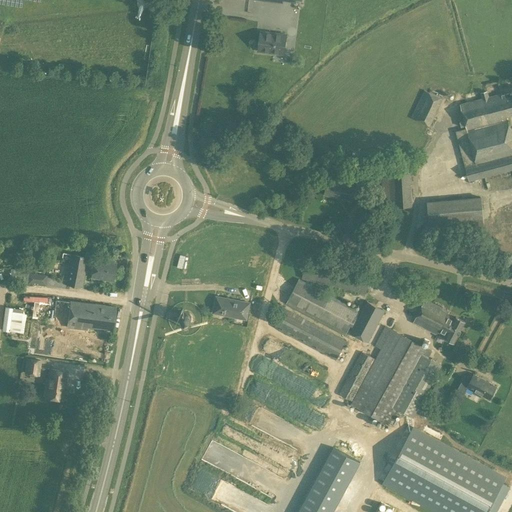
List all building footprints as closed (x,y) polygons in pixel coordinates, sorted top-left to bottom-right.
[(260,32),(258,50),(283,53),(286,35),(260,32)] [(411,117),(430,126),(443,99),(424,90),(411,117)] [(461,127),(465,126),(465,128),(455,131),(468,181),(511,169),(511,135),(507,117),(511,115),(511,91),(501,95),(501,93),(489,96),(487,90),(480,92),(481,98),(465,103),(460,104),(464,120),(459,122),(461,127)] [(200,142),(207,144),(209,135),(202,134),(202,137),(201,138),(201,139),(200,142)] [(343,182),(346,169),(331,165),(324,194),(352,201),(355,185),(343,182)] [(411,205),(409,172),(387,174),(389,207),(411,205)] [(429,227),(429,235),(484,231),(483,221),(481,196),(427,201),(428,222),(429,227)] [(94,259),(87,258),(88,256),(70,253),(64,284),(82,287),(85,270),(91,271),(90,277),(112,281),(116,263),(94,259)] [(370,276),(306,261),(302,278),(365,293),(370,276)] [(29,273),(28,284),(46,285),(47,276),(47,275),(29,273)] [(47,276),(46,285),(54,286),(56,277),(47,276)] [(353,327),(350,333),(368,342),(385,310),(366,299),(361,311),(301,280),(299,279),(295,287),(288,300),(286,304),(345,335),(350,325),(353,327)] [(213,312),(246,319),(249,303),(216,296),(213,312)] [(55,299),(52,326),(87,330),(87,327),(113,330),(115,306),(71,301),(55,299)] [(448,311),(425,299),(413,322),(437,334),(438,332),(445,336),(445,337),(446,338),(454,342),(465,321),(455,317),(455,318),(447,314),(448,311)] [(4,307),(1,331),(23,334),(26,315),(22,314),(22,310),(4,307)] [(336,359),(345,340),(284,307),(274,327),(336,359)] [(181,323),(186,325),(190,324),(193,321),(193,317),(192,314),(190,312),(186,310),(181,311),(179,314),(178,317),(179,320),(181,323)] [(441,365),(428,358),(431,351),(385,325),(374,345),(381,348),(375,358),(362,351),(339,394),(352,401),(350,404),(391,426),(399,410),(413,418),(441,365)] [(226,349),(220,372),(236,375),(242,352),(226,349)] [(23,374),(39,376),(41,359),(26,357),(23,374)] [(47,384),(45,397),(62,399),(63,391),(66,371),(49,368),(47,384)] [(466,387),(474,391),(472,393),(480,397),(481,395),(489,399),(496,386),(473,374),(471,378),(465,375),(457,389),(463,393),(466,387)] [(485,511),(504,478),(436,441),(413,429),(384,482),(438,511),(485,511)] [(254,454),(290,470),(294,459),(258,444),(254,454)] [(332,511),(357,460),(328,447),(298,511),(332,511)] [(281,475),(247,462),(246,465),(225,456),(220,469),(275,490),(281,475)]
